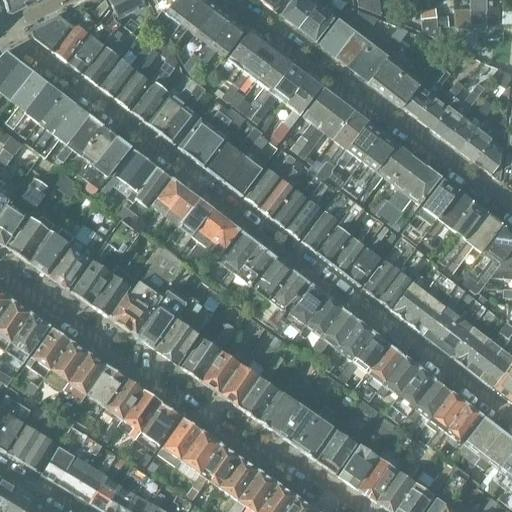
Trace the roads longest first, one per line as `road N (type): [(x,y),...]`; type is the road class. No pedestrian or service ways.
road 1 (residential): [(0,33),(511,419)]
road 2 (residential): [(364,511),(280,454),(255,458),(107,358),(0,267)]
road 3 (residential): [(511,212),(224,0)]
